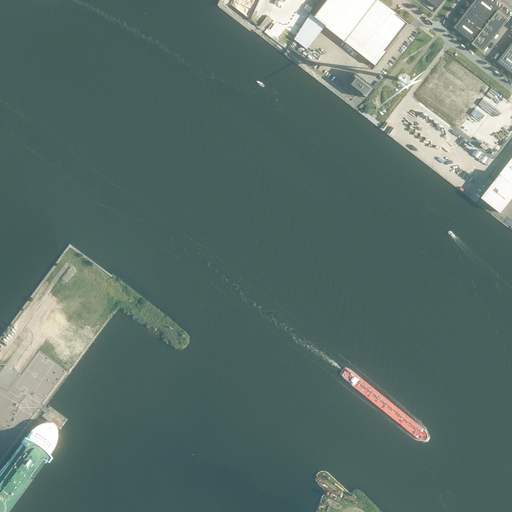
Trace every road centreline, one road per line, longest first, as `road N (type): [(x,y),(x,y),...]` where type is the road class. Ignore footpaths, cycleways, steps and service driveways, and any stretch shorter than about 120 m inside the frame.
road 1 (motorway): [(0,316),(189,0)]
road 2 (motorway): [(0,283),(169,0)]
road 3 (motorway): [(137,0),(0,233)]
road 4 (motorway): [(125,0),(0,213)]
